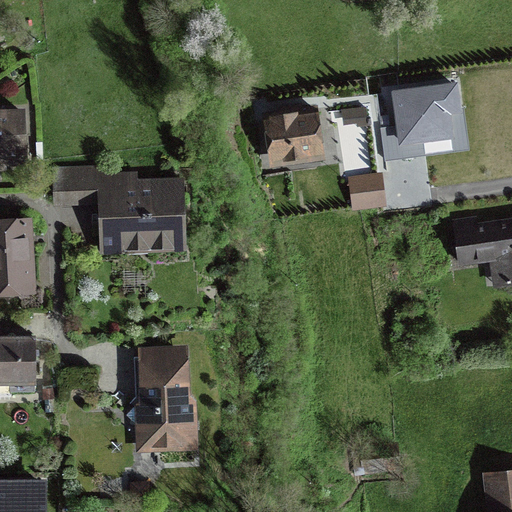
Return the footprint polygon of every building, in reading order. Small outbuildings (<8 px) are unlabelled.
[(457,84),(394,92),(401,144),(452,137),(449,113),(460,112),(457,84)] [(275,160),(318,154),(315,134),(320,134),(317,111),(297,113),(296,105),(284,107),(285,115),(269,117),(275,160)] [(22,112),(0,112),(0,156),(1,162),(24,161),(22,112)] [(355,206),(382,203),(378,175),(351,178),(355,206)] [(110,213),(102,214),(103,245),(128,244),(128,238),(148,237),(148,247),(176,246),(175,218),(182,218),(181,182),(136,184),(136,187),(109,188),(110,213)] [(474,218),(454,221),(460,262),(501,256),(500,250),(505,250),(509,277),(506,277),(507,283),(510,283),(511,282),(511,219),(475,225),(474,218)] [(0,291),(31,290),(27,221),(0,222),(0,291)] [(34,337),(0,336),(0,382),(10,382),(10,391),(35,390),(34,337)] [(136,397),(139,400),(127,414),(140,427),(156,427),(157,446),(194,445),(192,402),(186,396),(184,354),(134,356),(136,397)] [(389,445),(368,448),(371,470),(393,467),(389,445)] [(511,511),(511,472),(487,476),(491,511),(511,511)] [(45,511),(45,482),(0,482),(0,511),(45,511)]
